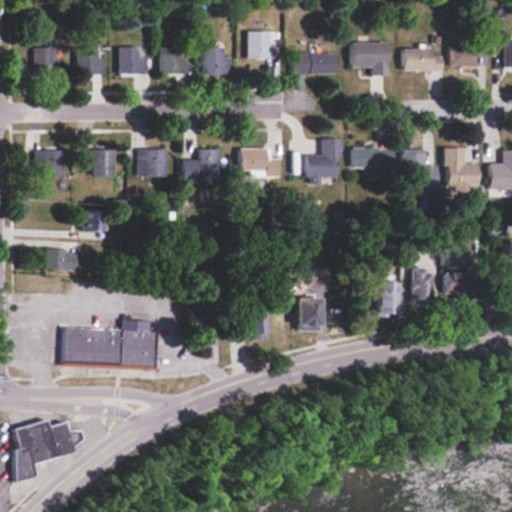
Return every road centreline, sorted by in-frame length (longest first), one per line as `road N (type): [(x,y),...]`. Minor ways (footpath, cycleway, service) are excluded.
road 1 (tertiary): [(134,433),(223,392),(307,368),(511,341)]
road 2 (residential): [(0,108),(266,108)]
road 3 (residential): [(161,419),(158,401),(146,396),(34,397)]
